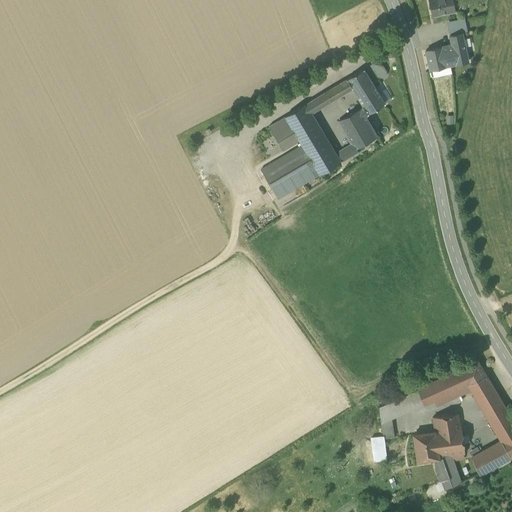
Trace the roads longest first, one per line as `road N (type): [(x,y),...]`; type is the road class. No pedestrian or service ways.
road 1 (track): [(0,387),(245,247),(356,393),(426,361),(496,349)]
road 2 (tertiary): [(394,0),(453,255),(511,370)]
road 3 (unknown): [(206,136),(402,29)]
road 4 (track): [(239,250),(235,236),(248,193),(245,131),(294,101)]
